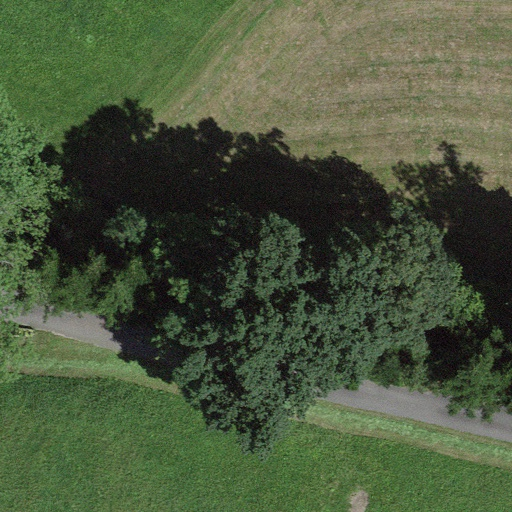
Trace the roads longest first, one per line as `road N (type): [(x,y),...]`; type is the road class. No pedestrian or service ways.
road 1 (track): [(511,437),(0,308)]
road 2 (track): [(0,116),(128,127),(256,0)]
